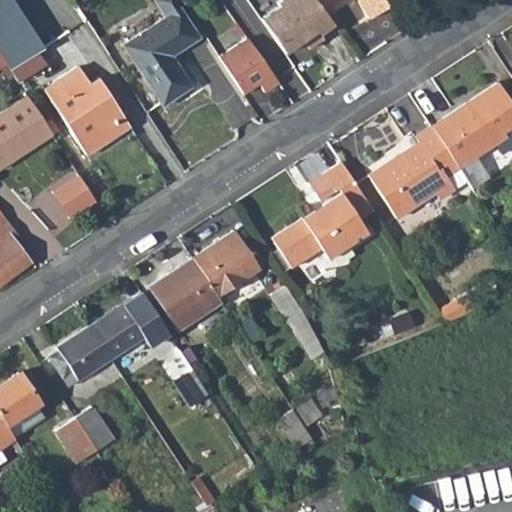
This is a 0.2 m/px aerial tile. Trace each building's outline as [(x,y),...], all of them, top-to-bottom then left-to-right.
[(37,47),(44,43),(15,0),(0,0),(0,49),(9,64),(37,47)] [(154,0),(164,15),(124,41),(162,101),(192,83),(173,52),(198,35),(176,0),(154,0)] [(279,3),(260,17),(283,51),(302,38),(308,47),(322,37),(318,32),(331,23),(325,14),(314,0),(276,0),(279,3)] [(394,12),(383,0),(314,0),(325,14),(346,0),(357,0),(373,25),(394,12)] [(247,36),(218,54),(242,92),(259,82),(264,90),(278,81),(247,36)] [(37,47),(9,64),(18,77),(45,60),(37,47)] [(0,69),(9,64),(0,49),(0,69)] [(80,63),(45,85),(87,150),(130,122),(99,75),(91,80),(80,63)] [(511,126),(511,101),(499,81),(432,124),(461,168),(510,138),(506,131),(511,126)] [(29,94),(0,112),(0,167),(54,133),(29,94)] [(414,136),(418,143),(368,175),(396,219),(435,193),(440,200),(455,190),(447,178),(461,168),(432,124),(414,136)] [(364,196),(342,161),(324,173),(336,194),(322,204),(281,230),(301,262),(321,249),(327,259),(367,233),(349,205),(364,196)] [(308,183),(322,204),(336,194),(324,173),(308,183)] [(12,228),(5,220),(0,223),(0,237),(5,233),(12,228)] [(258,269),(233,230),(192,257),(217,296),(258,269)] [(0,282),(26,261),(5,233),(0,237),(0,282)] [(149,285),(177,329),(221,302),(217,296),(192,257),(149,285)] [(283,284),(267,295),(284,321),(287,320),(296,335),(310,327),(283,284)] [(435,308),(443,320),(473,308),(463,291),(435,308)] [(120,307),(119,305),(87,325),(109,358),(150,331),(131,300),(120,307)] [(47,355),(67,385),(109,358),(87,325),(55,346),(56,348),(47,355)] [(205,393),(177,350),(159,361),(187,404),(205,393)] [(17,416),(37,404),(16,372),(0,382),(0,419),(4,425),(17,416)] [(111,438),(90,405),(72,416),(94,449),(111,438)] [(292,411),(282,417),(289,428),(299,422),(292,411)] [(4,425),(12,437),(25,429),(17,416),(4,425)] [(55,427),(77,460),(94,449),(72,416),(55,427)] [(0,419),(0,444),(12,437),(4,425),(0,419)] [(295,450),(311,440),(299,422),(289,428),(283,432),(295,450)] [(45,470),(34,453),(26,458),(37,475),(45,470)] [(190,483),(206,507),(209,505),(215,501),(199,477),(190,483)]
